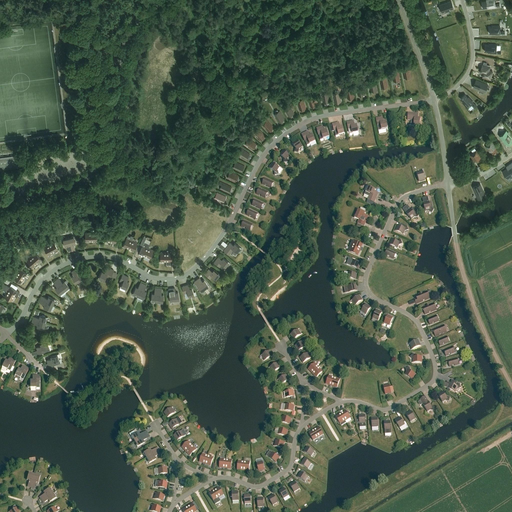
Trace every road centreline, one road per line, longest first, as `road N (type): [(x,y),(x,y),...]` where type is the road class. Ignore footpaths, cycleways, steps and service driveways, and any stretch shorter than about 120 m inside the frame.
road 1 (residential): [(6,335),(45,277),(80,260),(108,258),(157,279),(191,271),(222,235),(267,150),(306,121),(434,99)]
road 2 (residential): [(343,401),(389,409),(434,377),(419,325),(369,294),(365,280),(399,201),(448,184)]
road 3 (unclassified): [(0,204),(79,183),(101,166),(111,147),(121,56),(142,16),(163,0)]
road 4 (unclassified): [(455,236),(482,327),(511,383)]
road 5 (residential): [(210,478),(267,482),(285,472),(301,427)]
